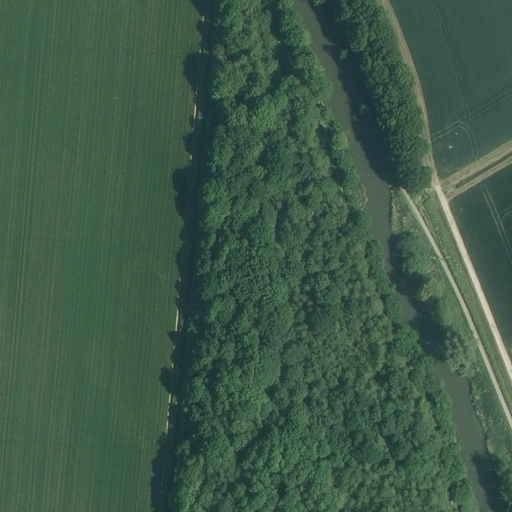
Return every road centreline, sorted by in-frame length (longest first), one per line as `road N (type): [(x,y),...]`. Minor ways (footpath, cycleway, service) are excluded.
road 1 (track): [(269,0),(375,290),(436,414),(457,511)]
road 2 (track): [(170,511),(215,0)]
road 3 (track): [(435,183),(511,378)]
